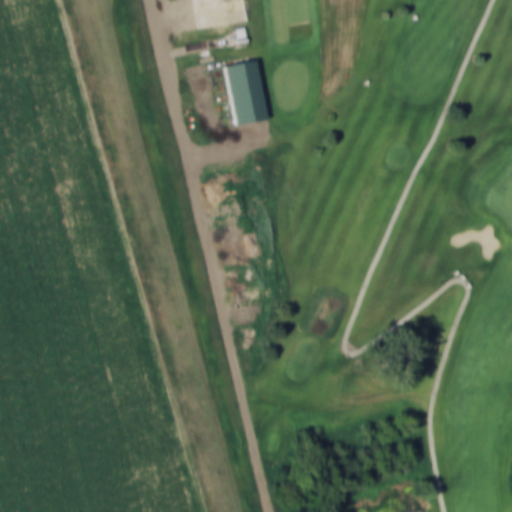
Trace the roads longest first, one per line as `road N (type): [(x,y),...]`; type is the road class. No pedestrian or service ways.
road 1 (track): [(210,511),(66,0)]
road 2 (track): [(235,511),(106,0)]
